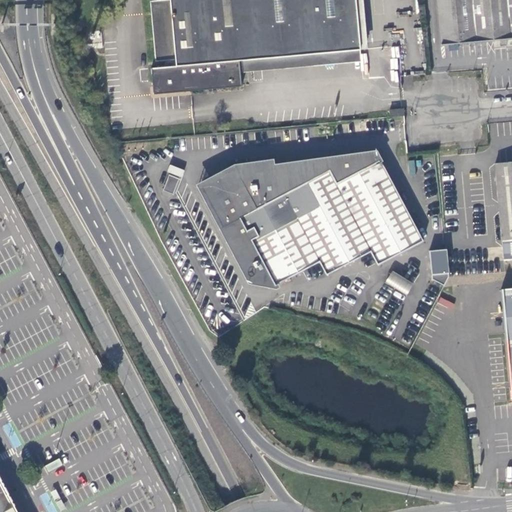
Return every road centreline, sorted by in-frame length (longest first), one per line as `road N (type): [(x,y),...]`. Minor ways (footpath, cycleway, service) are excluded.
road 1 (trunk): [(249,439),(79,152),(28,40)]
road 2 (trunk): [(16,163),(196,511)]
road 3 (trunk): [(0,87),(135,314)]
road 4 (trunk): [(489,507),(299,467),(249,439)]
road 5 (trunk): [(240,511),(135,314)]
road 6 (trunk): [(135,314),(62,164)]
road 7 (trunk): [(62,164),(28,40)]
road 8 (trunk): [(62,164),(0,53)]
